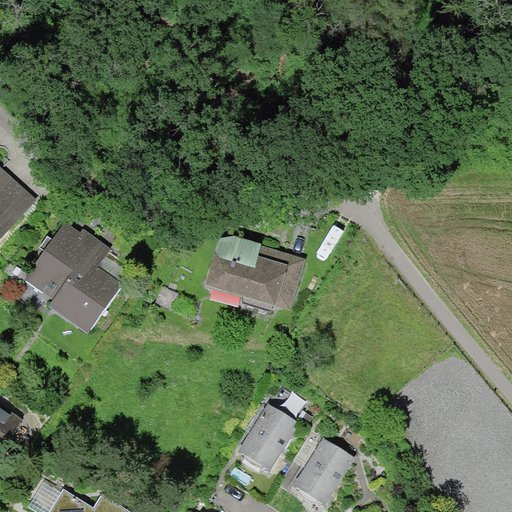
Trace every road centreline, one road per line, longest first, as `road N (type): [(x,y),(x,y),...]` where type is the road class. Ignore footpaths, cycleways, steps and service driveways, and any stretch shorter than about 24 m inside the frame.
road 1 (residential): [(0,147),(82,202),(280,210),(355,203)]
road 2 (unclassified): [(355,203),(511,395)]
road 3 (track): [(412,0),(385,130),(355,203)]
